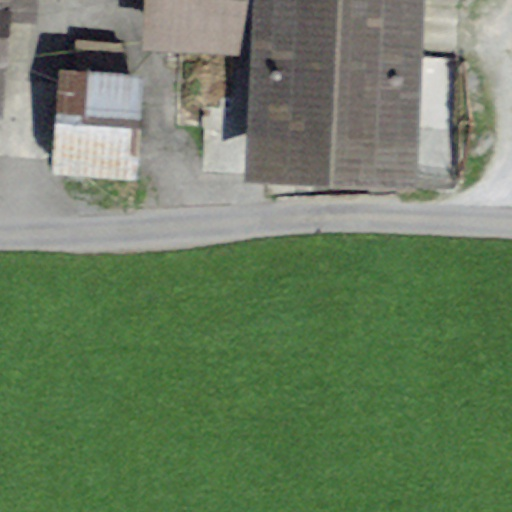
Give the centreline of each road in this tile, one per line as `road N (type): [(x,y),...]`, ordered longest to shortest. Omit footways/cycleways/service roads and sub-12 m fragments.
road 1 (residential): [(0,249),(213,233),(511,229)]
road 2 (track): [(500,229),(511,20)]
